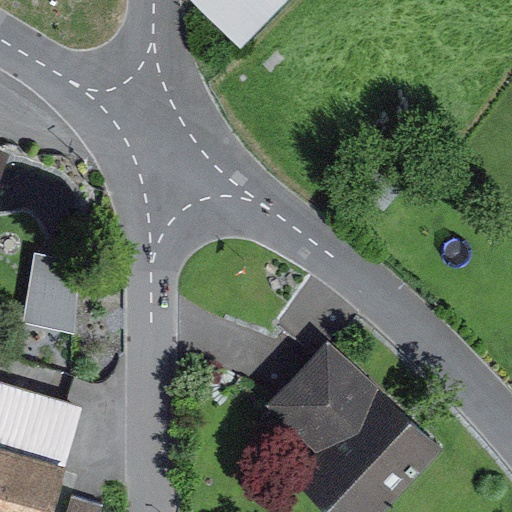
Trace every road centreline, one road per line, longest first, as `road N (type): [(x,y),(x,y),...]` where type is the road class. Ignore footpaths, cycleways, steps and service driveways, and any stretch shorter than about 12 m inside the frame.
road 1 (residential): [(163,127),(369,274),(511,415)]
road 2 (residential): [(161,511),(163,127)]
road 3 (residential): [(0,31),(163,127)]
road 4 (residential): [(163,127),(166,0)]
